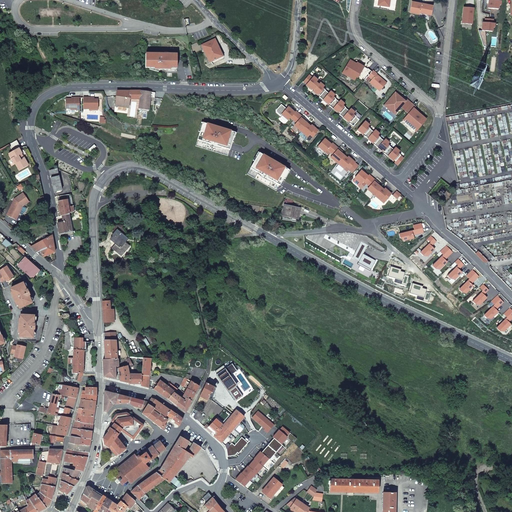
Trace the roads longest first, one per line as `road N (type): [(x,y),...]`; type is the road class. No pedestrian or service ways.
road 1 (tertiary): [(57,273),(30,133),(31,114),(46,95),(68,87),(273,85)]
road 2 (secondary): [(264,234),(151,170),(117,168),(97,187),(92,208),(97,325)]
road 3 (secondary): [(511,361),(264,234)]
road 4 (residential): [(264,234),(361,231),(424,211)]
road 5 (residential): [(397,183),(280,82)]
road 6 (residential): [(439,111),(357,41),(354,0)]
road 7 (residential): [(511,295),(424,211)]
